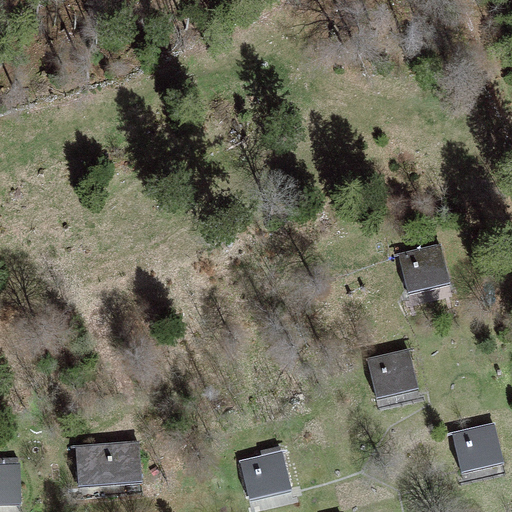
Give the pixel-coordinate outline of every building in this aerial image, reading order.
[(494,235),(473,236),(474,255),(495,255),(494,235)] [(440,248),(398,258),(407,293),(421,290),(420,286),(448,279),(440,248)] [(374,394),(416,384),(409,353),(367,363),(374,394)] [(501,458),(494,427),(452,436),(459,468),(501,458)] [(75,450),(77,482),(141,477),(139,445),(75,450)] [(240,464),(247,496),(290,486),(279,448),(260,452),(262,459),(240,464)] [(0,500),(20,500),(18,460),(0,459),(0,500)]
